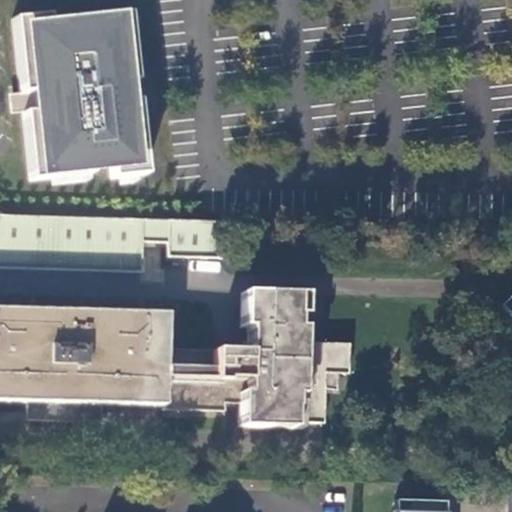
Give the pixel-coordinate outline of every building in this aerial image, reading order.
[(8,19),(14,94),(28,93),(29,112),(16,113),(18,137),(21,182),(102,175),(102,182),(137,179),(131,104),(124,104),(123,85),(130,85),(124,16),(43,23),(43,16),(8,19)] [(220,258),(221,222),(63,218),(0,216),(0,266),(140,270),(141,240),(166,241),(166,256),(220,258)] [(336,368),(340,368),(348,369),(348,340),(302,338),(303,324),(297,324),(297,289),(242,288),(240,323),(246,323),(246,348),(239,348),(239,345),(223,345),(223,348),(164,347),(165,309),(108,308),(0,306),(0,398),(26,399),(26,418),(100,420),(100,400),(162,401),(162,406),(224,408),(224,404),(239,404),(239,416),(325,418),(325,390),(326,385),(335,385),(336,368)] [(511,296),(502,306),(511,315),(511,296)] [(339,391),(340,368),(336,368),(335,385),(326,385),(325,390),(339,391)]
